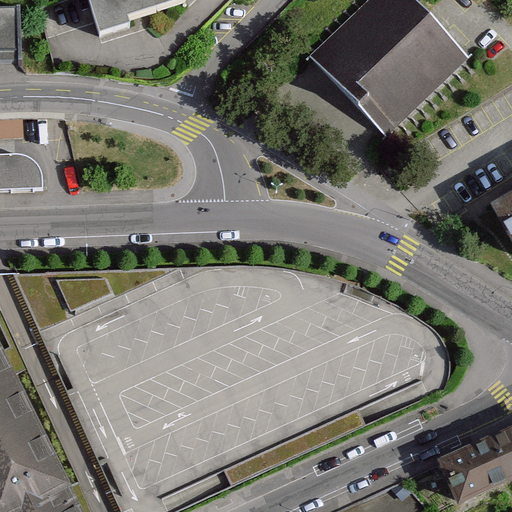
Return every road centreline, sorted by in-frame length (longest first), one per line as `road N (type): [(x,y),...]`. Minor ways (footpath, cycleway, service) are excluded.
road 1 (tertiary): [(224,216),(362,234),(511,322)]
road 2 (residential): [(259,511),(474,418),(511,392)]
road 3 (tertiary): [(0,225),(224,216)]
road 4 (tertiary): [(0,99),(87,99),(191,126)]
